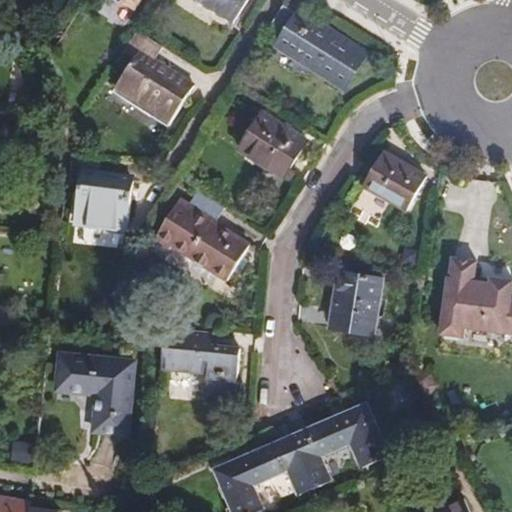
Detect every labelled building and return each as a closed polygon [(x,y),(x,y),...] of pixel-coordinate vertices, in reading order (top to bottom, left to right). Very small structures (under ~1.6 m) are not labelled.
[(251,0),(196,0),(237,25),(251,0)] [(296,13),(286,7),(271,31),(282,37),(274,49),(276,51),(279,49),(344,89),(342,92),(346,95),(371,54),(367,52),(365,54),(301,13),(302,10),(297,9),(296,13)] [(139,33),(125,55),(135,61),(114,92),(170,126),(197,89),(155,63),(164,49),(139,33)] [(64,36),(50,59),(51,62),(58,65),(74,41),(64,36)] [(309,142),(265,114),(242,151),(286,180),(309,142)] [(76,153),(74,163),(71,187),(82,188),(81,223),(135,226),(136,175),(100,171),(100,157),(76,153)] [(427,178),(385,153),(365,189),(408,213),(427,178)] [(182,204),(156,246),(172,256),(176,250),(231,285),(253,249),(218,227),(226,212),(200,196),(192,210),(182,204)] [(511,302),(509,302),(511,283),(489,280),(488,288),(468,286),(471,265),(447,262),(444,282),(442,282),(440,342),(463,343),(463,333),(511,335),(511,302)] [(386,281),(340,274),(332,332),(376,339),(377,322),(380,323),(386,281)] [(219,349),(220,337),(186,334),(185,346),(169,344),(167,373),(209,377),(208,399),(238,402),(243,352),(219,349)] [(104,389),(100,427),(132,430),(140,357),(67,348),(62,384),(104,389)] [(429,371),(414,371),(429,400),(439,389),(429,371)] [(296,440),(320,489),(336,483),(325,458),(356,445),(369,469),(394,458),(370,407),(296,440)] [(305,496),(320,489),(296,440),(219,473),(236,511),(266,511),(270,511),(259,488),(293,472),(305,496)] [(33,511),(33,509),(34,503),(0,496),(0,511),(33,511)] [(451,511),(449,511),(475,511),(469,500),(450,509),(451,511)]
